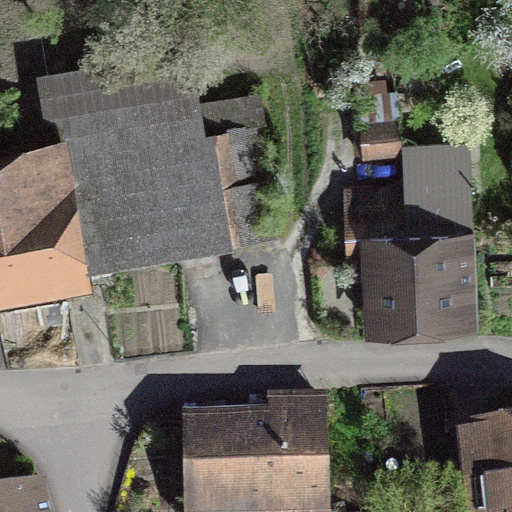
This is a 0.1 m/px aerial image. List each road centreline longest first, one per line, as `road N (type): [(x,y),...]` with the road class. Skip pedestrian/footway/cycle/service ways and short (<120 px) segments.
road 1 (residential): [(74,382),(511,367)]
road 2 (track): [(297,370),(297,220),(269,0)]
road 3 (residential): [(83,511),(74,382)]
